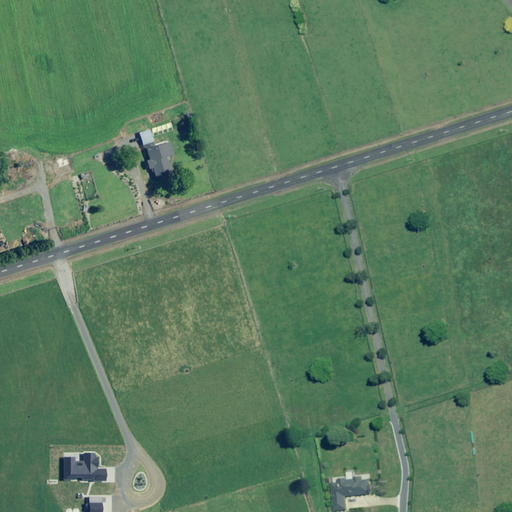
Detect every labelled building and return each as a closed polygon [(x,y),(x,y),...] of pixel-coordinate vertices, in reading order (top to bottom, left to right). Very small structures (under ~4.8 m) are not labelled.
[(174,112),(168,113),(170,121),(176,119),(174,112)] [(147,127),(145,121),(135,125),(137,130),(147,127)] [(152,142),(148,130),(138,133),(141,145),(152,142)] [(172,155),(169,143),(146,149),(148,159),(144,160),(147,169),(150,168),(153,178),(162,176),(161,171),(169,169),(165,157),(172,155)] [(56,161),(57,163),(51,165),(55,177),(61,175),(71,172),(66,158),(56,161)] [(347,472),(347,479),(338,480),(339,483),(332,484),(335,511),(347,510),(346,497),(371,495),(370,480),(363,480),(363,477),(353,478),(352,472),(347,472)]
